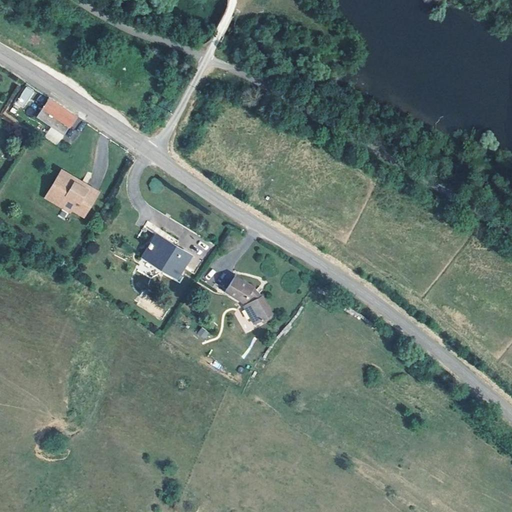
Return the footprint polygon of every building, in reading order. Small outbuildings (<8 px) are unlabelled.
[(67,127),(75,116),(49,97),(46,102),(28,89),(17,104),(29,113),(32,110),(35,112),(37,109),(40,111),(42,109),(67,127)] [(46,195),(70,210),(83,218),(98,193),(61,170),(46,195)] [(68,213),(70,210),(46,195),(44,198),(68,213)] [(183,248),(155,231),(150,236),(161,244),(149,262),(181,282),(194,262),(181,253),(183,248)] [(239,303),(243,310),(241,312),(248,329),(268,319),(260,301),(257,303),(250,293),(251,291),(234,280),(224,292),(239,303)] [(165,310),(143,294),(137,303),(159,319),(165,310)] [(201,327),(197,334),(205,340),(210,333),(201,327)]
